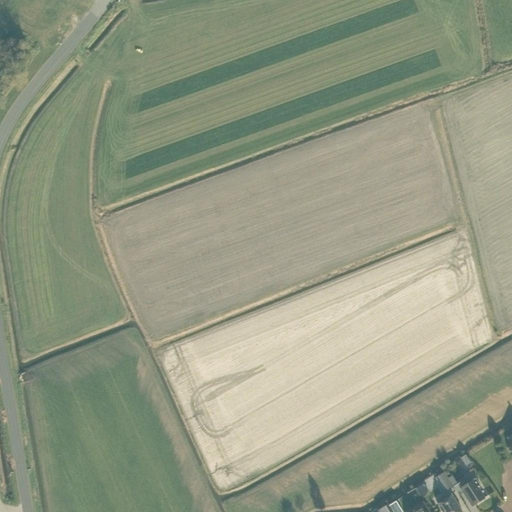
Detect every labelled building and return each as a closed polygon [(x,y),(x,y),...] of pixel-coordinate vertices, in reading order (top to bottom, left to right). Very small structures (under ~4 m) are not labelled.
[(466,467),(471,464),(466,455),(461,459),(466,467)] [(435,478),(444,492),(453,486),(444,472),(435,478)] [(462,482),(453,487),(459,495),(464,492),(473,506),(484,499),(478,491),(482,489),(476,480),(465,487),(462,482)] [(437,503),(442,511),(461,511),(451,495),(437,503)] [(402,511),(396,501),(389,505),(392,509),(393,511),(402,511)] [(428,511),(423,503),(410,511),(428,511)]
